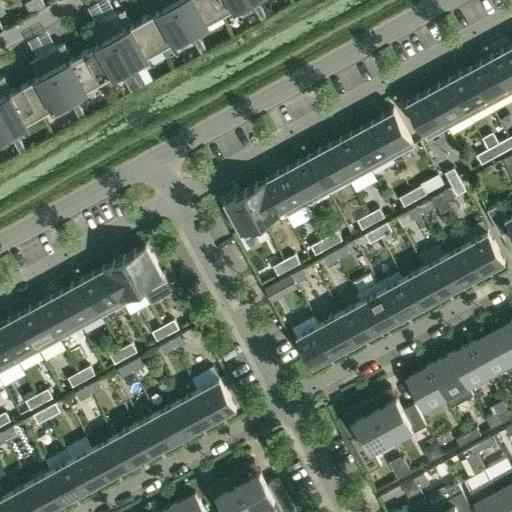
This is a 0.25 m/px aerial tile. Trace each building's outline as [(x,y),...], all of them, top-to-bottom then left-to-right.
[(33,0),(26,0),(25,1),(31,12),(38,8),(33,0)] [(42,0),(33,0),(38,8),(45,5),(42,0)] [(192,28),(176,0),(153,0),(158,8),(145,15),(161,45),(192,28)] [(222,12),(215,0),(176,0),(192,28),(222,12)] [(242,0),(215,0),(222,12),(242,0)] [(258,11),(263,9),(260,3),(254,6),(258,11)] [(161,45),(145,15),(132,22),(124,8),(107,18),(131,61),(161,45)] [(263,9),(258,11),(261,17),(266,15),(263,9)] [(131,61),(107,18),(90,27),(98,41),(85,48),(101,78),(131,61)] [(197,45),(203,42),(200,36),(194,39),(197,45)] [(101,78),(85,48),(72,55),(64,41),(47,51),(71,94),(101,78)] [(511,41),(491,52),(511,90),(511,41)] [(203,42),(197,45),(201,51),(206,48),(203,42)] [(71,94),(47,51),(30,60),(37,74),(24,81),(41,111),(71,94)] [(511,90),(491,52),(470,64),(491,102),(511,90)] [(470,64),(449,76),(470,114),(491,102),(470,64)] [(41,111),(24,81),(11,88),(4,75),(0,76),(0,108),(11,128),(41,111)] [(449,76),(428,87),(449,125),(470,114),(449,76)] [(406,99),(427,137),(449,125),(428,87),(406,99)] [(77,111),(82,108),(79,102),(73,105),(77,111)] [(394,106),(372,118),(393,156),(415,144),(394,106)] [(0,133),(11,128),(0,108),(0,133)] [(82,108),(77,111),(80,117),(86,114),(82,108)] [(372,118),(351,129),(372,167),(393,156),(372,118)] [(351,129),(330,141),(351,179),(372,167),(351,129)] [(16,144),(22,141),(19,135),(13,138),(16,144)] [(488,147),(493,155),(511,144),(511,140),(509,135),(488,147)] [(22,141),(16,144),(19,150),(25,147),(22,141)] [(330,141),(309,152),(330,190),(351,179),(330,141)] [(493,155),(488,147),(477,153),(482,161),(493,155)] [(511,151),(503,156),(509,171),(511,169),(511,151)] [(309,152),(288,164),(308,202),(330,190),(309,152)] [(288,164),(267,175),(287,213),(308,202),(288,164)] [(445,170),(450,179),(451,181),(460,177),(454,166),(445,170)] [(267,175),(246,187),(266,225),(287,213),(267,175)] [(466,188),(461,179),(460,177),(451,181),(457,193),(466,188)] [(411,189),(416,198),(427,191),(422,183),(411,189)] [(244,237),(266,225),(246,187),(224,199),(244,237)] [(416,198),(411,189),(400,195),(405,204),(416,198)] [(418,203),(423,212),(434,206),(430,197),(418,203)] [(511,227),(511,211),(508,213),(501,201),(488,208),(501,232),(511,227)] [(423,212),(418,203),(408,209),(412,217),(423,212)] [(369,212),(374,220),(385,215),(380,206),(369,212)] [(374,220),(369,212),(358,218),(362,226),(374,220)] [(376,226),(381,235),(392,229),(387,220),(376,226)] [(381,235),(376,226),(365,232),(370,240),(381,235)] [(488,228),(466,240),(483,271),(505,259),(488,228)] [(327,235),(331,243),(342,237),(338,229),(327,235)] [(331,243),(327,235),(315,241),(320,249),(331,243)] [(147,240),(125,252),(145,290),(167,278),(147,240)] [(466,240),(445,251),(462,282),(483,271),(466,240)] [(441,294),(462,282),(445,251),(443,252),(437,242),(418,252),(424,263),(441,294)] [(334,249),(339,258),(350,252),(345,243),(334,249)] [(339,258),(334,249),(323,254),(328,263),(339,258)] [(125,252),(104,264),(124,302),(145,290),(125,252)] [(295,252),(284,258),(289,267),(300,261),(295,252)] [(278,273),(289,267),(284,258),(273,264),(278,273)] [(424,263),(403,274),(420,305),(441,294),(424,263)] [(104,264),(83,275),(103,313),(124,302),(104,264)] [(308,275),(303,266),(292,272),(297,281),(308,275)] [(286,287),(297,281),(292,272),(281,278),(286,287)] [(403,274),(382,286),(399,317),(420,305),(403,274)] [(83,275),(61,287),(82,325),(103,313),(83,275)] [(382,286),(361,297),(378,328),(399,317),(382,286)] [(61,287),(40,298),(61,336),(82,325),(61,287)] [(361,297),(340,309),(357,340),(378,328),(361,297)] [(40,298),(19,310),(40,348),(61,336),(40,298)] [(340,309),(319,320),(336,351),(357,340),(340,309)] [(19,310),(0,320),(0,324),(19,359),(40,348),(19,310)] [(174,317),(163,323),(168,332),(179,326),(174,317)] [(511,318),(493,329),(509,359),(511,357),(511,318)] [(319,320),(296,332),(313,363),(336,351),(319,320)] [(152,329),(157,338),(168,332),(163,323),(152,329)] [(0,324),(0,374),(3,380),(24,368),(19,359),(0,324)] [(493,329),(472,340),(488,370),(509,359),(493,329)] [(182,331),(171,337),(176,346),(187,340),(182,331)] [(171,337),(160,343),(165,352),(176,346),(171,337)] [(121,346),(126,355),(137,349),(133,340),(121,346)] [(472,340),(451,352),(473,392),(474,392),(468,381),(488,370),(472,340)] [(126,355),(121,346),(110,352),(115,361),(126,355)] [(451,352),(430,363),(452,404),(473,392),(451,352)] [(129,360),(133,369),(145,363),(140,354),(129,360)] [(133,369),(129,360),(117,366),(122,375),(133,369)] [(451,404),(452,404),(430,363),(408,375),(424,405),(445,394),(451,404)] [(79,369),(84,378),(95,372),(90,364),(79,369)] [(84,378),(79,369),(69,375),(73,384),(84,378)] [(220,374),(198,386),(214,417),(237,405),(220,374)] [(87,383),(91,392),(103,386),(98,377),(87,383)] [(91,392),(87,383),(76,389),(81,398),(91,392)] [(391,384),(370,395),(390,433),(410,422),(414,429),(427,422),(415,400),(404,407),(391,384)] [(37,392),(41,401),(53,395),(48,386),(37,392)] [(198,386),(176,398),(193,429),(214,417),(198,386)] [(41,401),(37,392),(26,398),(31,407),(41,401)] [(350,436),(368,469),(381,462),(371,443),(390,433),(370,395),(349,407),(361,430),(350,436)] [(176,398),(155,409),(172,440),(193,429),(176,398)] [(44,406),(49,415),(61,409),(56,400),(44,406)] [(49,415),(44,406),(34,412),(38,421),(49,415)] [(502,421),(511,415),(511,413),(509,408),(498,414),(502,421)] [(0,412),(0,423),(11,418),(6,409),(0,412)] [(155,409),(134,421),(151,452),(172,440),(155,409)] [(134,421),(113,432),(130,463),(151,452),(134,421)] [(2,429),(7,438),(18,432),(14,423),(2,429)] [(470,438),(481,432),(477,425),(467,431),(470,438)] [(460,444),(470,438),(467,431),(456,437),(460,444)] [(113,432),(92,444),(109,475),(130,463),(113,432)] [(477,450),(488,444),(494,440),(490,433),(473,443),(477,450)] [(476,450),(477,450),(473,443),(463,448),(467,455),(476,450)] [(92,444),(71,455),(88,486),(109,475),(92,444)] [(476,450),(467,455),(475,472),(485,466),(476,450)] [(389,460),(397,475),(409,468),(400,454),(389,460)] [(71,455),(50,467),(67,498),(88,486),(71,455)] [(255,458),(234,470),(254,507),(273,497),(281,511),(290,511),(297,508),(278,475),(267,481),(255,458)] [(50,467),(29,478),(46,509),(67,498),(50,467)] [(245,511),(254,507),(234,470),(212,481),(225,504),(214,510),(214,511),(245,511)] [(401,484),(408,495),(421,488),(413,476),(401,484)] [(493,476),(492,477),(511,511),(511,479),(498,487),(493,476)] [(482,511),(511,511),(492,477),(470,489),(482,511)] [(29,478),(8,490),(20,511),(40,511),(46,509),(29,478)] [(454,502),(435,511),(470,511),(474,510),(463,488),(450,495),(454,502)] [(20,511),(8,490),(0,494),(0,511),(20,511)] [(207,511),(196,491),(174,503),(178,511),(207,511)] [(178,511),(174,503),(156,511),(178,511)]
